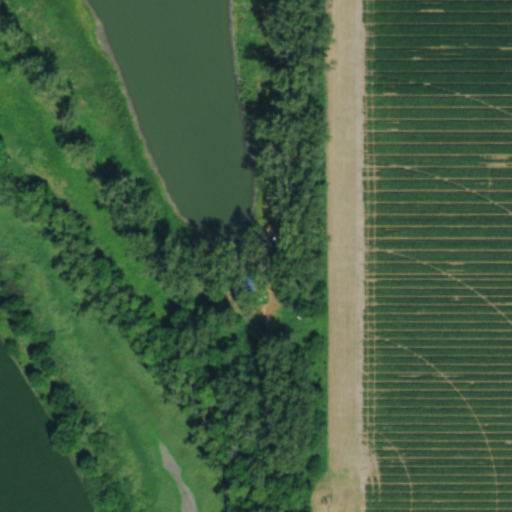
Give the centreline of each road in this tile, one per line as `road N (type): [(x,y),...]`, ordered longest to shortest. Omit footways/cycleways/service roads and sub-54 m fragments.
road 1 (track): [(260,0),(271,39),(274,234)]
road 2 (track): [(0,27),(103,184)]
